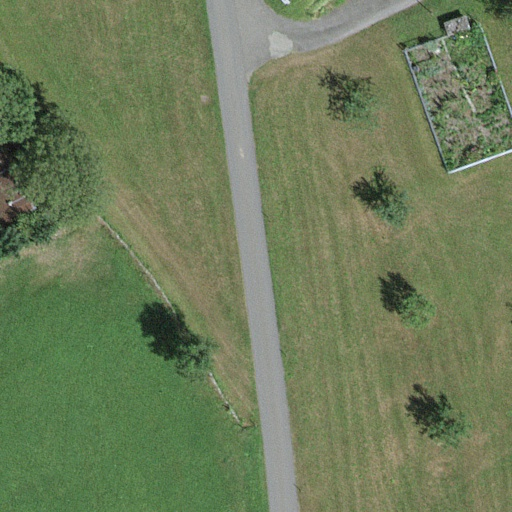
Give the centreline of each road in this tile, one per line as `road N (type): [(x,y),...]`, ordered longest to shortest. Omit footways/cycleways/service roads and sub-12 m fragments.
road 1 (unclassified): [(223,0),(287,511)]
road 2 (track): [(231,55),(319,32),(390,0)]
